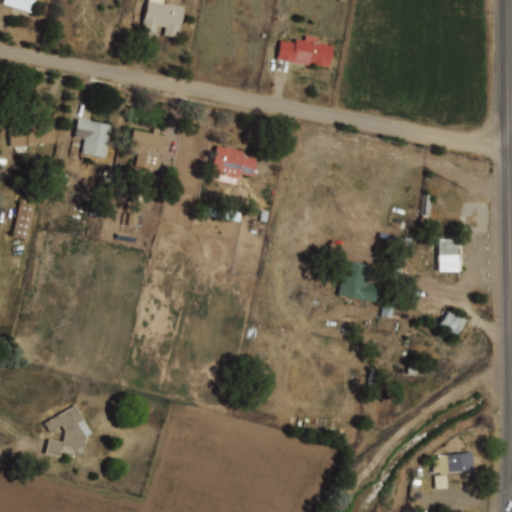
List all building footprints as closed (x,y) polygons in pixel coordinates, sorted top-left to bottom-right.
[(33,0),(29,13),(2,3),(3,0),(33,0)] [(146,0),(162,0),(162,4),(183,8),(177,39),(163,36),(164,28),(157,27),(156,35),(141,32),(146,0)] [(305,37),(317,39),(317,44),(332,47),(328,68),(310,64),(307,66),(277,61),(280,42),(294,45),(295,40),(304,42),(305,37)] [(76,119),(112,125),(105,160),(80,155),(83,140),(72,138),(76,119)] [(9,129),(30,127),(30,124),(49,121),(52,143),(11,147),(9,129)] [(153,129),(160,131),(159,136),(166,137),(159,170),(136,165),(139,154),(128,152),(132,132),(151,136),(153,129)] [(214,147),(242,152),(241,157),(255,159),(252,177),(236,174),(234,185),(208,181),(214,147)] [(33,204),(19,200),(10,236),(24,240),(33,204)] [(435,241),(461,240),(462,270),(437,271),(435,241)] [(338,259),(374,265),(372,277),(367,277),(366,284),(380,286),(378,302),(337,295),(341,271),(336,270),(338,259)] [(447,311),(456,318),(458,314),(466,319),(452,339),(436,327),(447,311)] [(73,404),(91,433),(84,437),(80,451),(73,449),(72,455),(61,452),(60,458),(43,453),(48,437),(61,441),(64,431),(61,426),(48,433),(42,423),(73,404)] [(437,456),(472,452),(473,469),(448,472),(448,475),(439,476),(439,471),(433,472),(432,460),(437,460),(437,456)]
